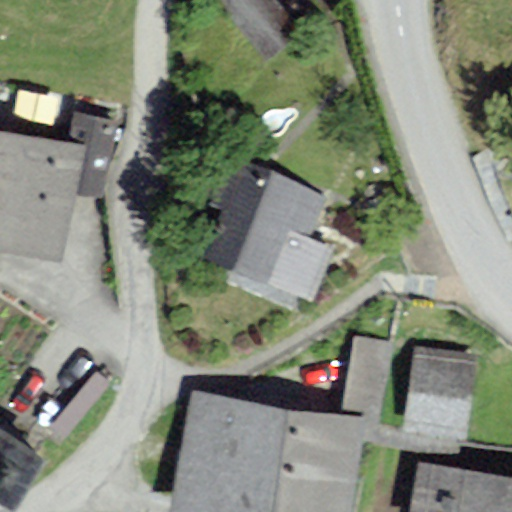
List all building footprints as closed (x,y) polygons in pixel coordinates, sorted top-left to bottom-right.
[(274,0),(230,0),(269,44),(294,23),(274,0)] [(0,217),(55,230),(77,135),(0,117),(0,217)] [(323,191),(250,158),(215,234),(307,276),(324,239),(305,230),(323,191)] [(369,424),(383,346),(360,342),(347,415),(197,388),(176,502),(231,511),(344,511),(360,423),(369,424)] [(469,352),(421,345),(410,415),(458,422),(469,352)] [(0,415),(0,469),(14,478),(39,439),(0,415)] [(511,511),(511,463),(425,449),(413,511),(511,511)]
